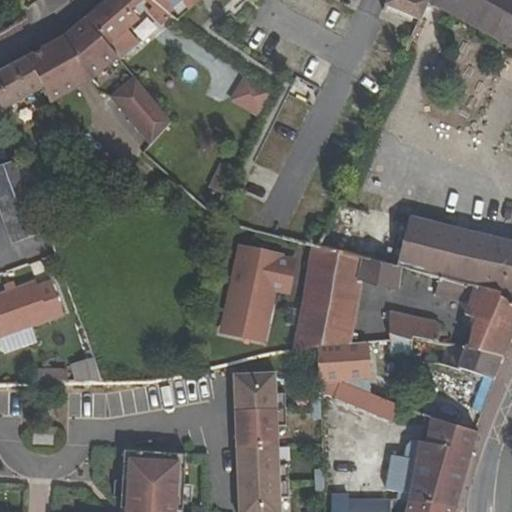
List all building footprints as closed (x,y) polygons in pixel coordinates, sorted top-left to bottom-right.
[(122,62),(141,45),(128,30),(138,21),(129,12),(142,0),(110,0),(87,19),(120,60),(122,62)] [(169,16),(186,0),(147,0),(152,4),(169,16)] [(386,0),(382,10),(420,28),(430,5),(418,0),(386,0)] [(511,0),(418,0),(430,5),(511,50),(511,0)] [(169,16),(152,4),(143,13),(162,28),(171,18),(169,16)] [(409,50),(491,91),(511,51),(511,50),(430,5),(420,28),(409,50)] [(120,60),(87,19),(63,38),(90,80),(120,60)] [(77,87),(90,80),(63,38),(50,45),(77,87)] [(50,45),(27,59),(45,88),(50,105),(77,87),(50,45)] [(0,114),(45,88),(27,59),(0,74),(0,114)] [(228,102),(258,119),(272,93),(242,77),(228,102)] [(152,146),(172,123),(137,79),(113,99),(152,146)] [(21,160),(0,167),(0,206),(15,245),(48,233),(29,183),(21,160)] [(511,299),(511,242),(341,200),(319,249),(401,269),(440,279),(497,293),(511,299)] [(223,328),(261,338),(273,288),(282,253),(243,243),(223,328)] [(352,344),(363,284),(397,292),(401,269),(319,249),(312,247),(308,273),(293,351),(319,348),(352,344)] [(298,257),(282,253),(273,288),(290,292),(298,257)] [(468,303),(461,327),(471,333),(467,349),(503,356),(511,338),(511,299),(497,293),(440,279),(436,295),(468,303)] [(53,282),(38,287),(36,282),(0,295),(0,341),(65,317),(53,282)] [(439,343),(442,327),(436,322),(389,312),(390,333),(439,343)] [(368,343),(352,344),(319,348),(320,375),(373,396),(368,343)] [(494,380),(503,356),(467,349),(458,347),(453,368),(494,380)] [(73,384),(97,380),(94,362),(71,366),(73,384)] [(230,376),(237,511),(282,511),(275,374),(230,376)] [(391,423),(398,406),(373,396),(320,375),(321,394),(391,423)] [(427,445),(413,442),(407,448),(405,459),(393,457),(387,491),(411,495),(408,504),(455,510),(476,434),(473,433),(432,421),(427,445)] [(174,511),(176,463),(123,461),(121,511),(174,511)] [(388,511),(389,504),(346,504),(346,497),(325,497),(325,511),(388,511)]
